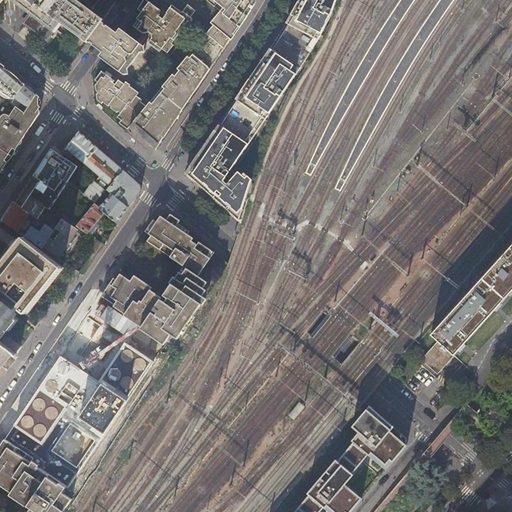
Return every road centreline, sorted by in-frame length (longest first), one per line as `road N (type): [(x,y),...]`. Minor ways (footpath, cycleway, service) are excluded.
road 1 (residential): [(434,428),(156,183)]
road 2 (residential): [(0,420),(156,183)]
road 3 (residential): [(272,0),(156,183)]
road 4 (residential): [(156,183),(65,102)]
road 5 (residential): [(0,204),(65,102)]
road 6 (residential): [(65,102),(129,0)]
